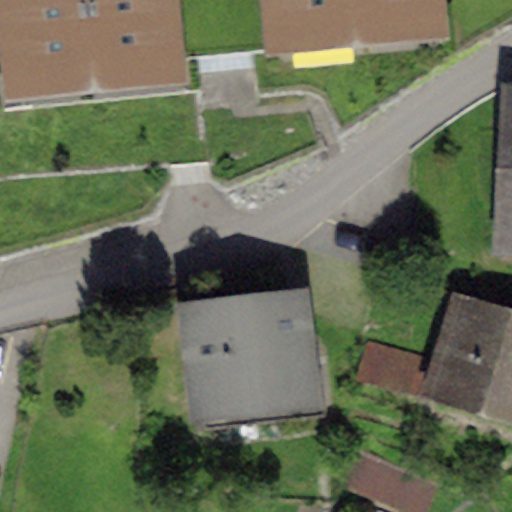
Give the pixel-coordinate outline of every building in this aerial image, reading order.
[(170,53),(164,0),(13,0),(20,67),(170,53)] [(432,7),(430,0),(280,0),(282,22),(432,7)] [(195,309),(208,419),(325,406),(319,346),(302,348),(296,285),(245,291),(246,303),(195,309)] [(511,313),(465,299),(438,388),(511,410),(511,313)] [(368,333),(359,367),(424,385),(434,351),(368,333)] [(340,469),(422,502),(434,471),(352,438),(340,469)] [(195,486),(192,511),(300,511),(302,496),(195,486)]
